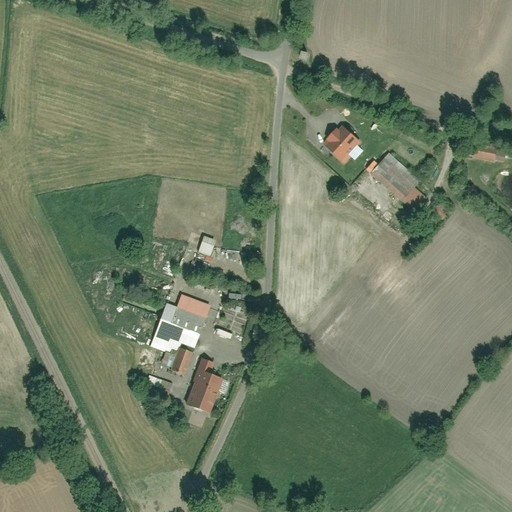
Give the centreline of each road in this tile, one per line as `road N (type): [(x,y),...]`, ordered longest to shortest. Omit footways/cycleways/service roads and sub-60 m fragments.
road 1 (residential): [(281,67),(262,349),(191,511)]
road 2 (track): [(385,206),(404,220),(417,218),(461,142),(281,67)]
road 3 (residential): [(78,0),(281,67)]
